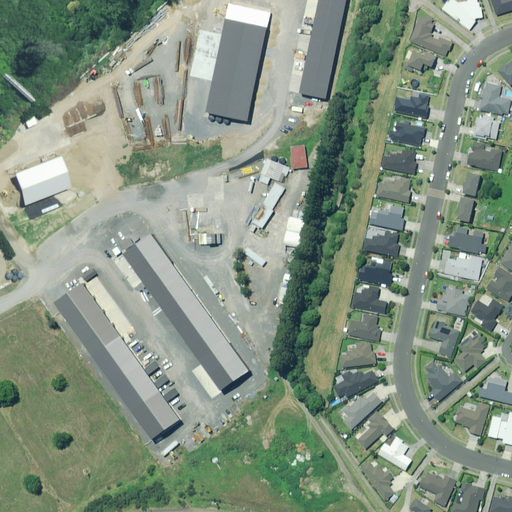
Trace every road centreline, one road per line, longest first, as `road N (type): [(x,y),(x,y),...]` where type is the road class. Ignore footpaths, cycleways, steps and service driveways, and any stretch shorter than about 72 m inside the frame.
road 1 (residential): [(511,469),(439,442),(419,421),(401,373),(463,70),(511,35)]
road 2 (unknown): [(0,167),(39,125),(200,0)]
road 3 (unknown): [(31,280),(111,206),(156,194),(217,192)]
